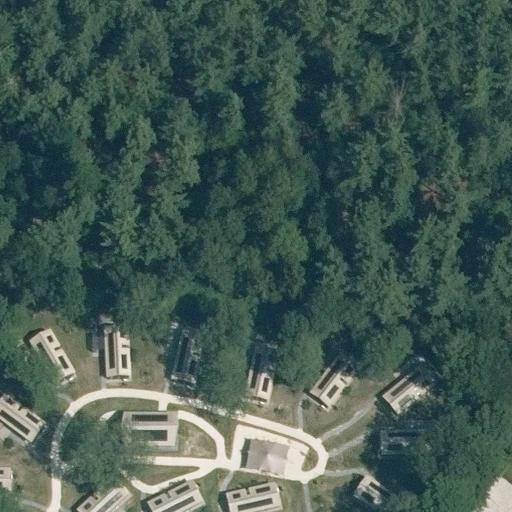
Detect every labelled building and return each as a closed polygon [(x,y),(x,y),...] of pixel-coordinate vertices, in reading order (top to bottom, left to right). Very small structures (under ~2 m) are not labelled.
[(288,294),(270,295),(271,354),(290,352),(288,294)] [(223,297),(205,298),(206,357),(225,355),(223,297)] [(158,298),(139,299),(141,358),(160,356),(158,298)] [(352,311),(320,360),(336,369),(368,320),(352,311)] [(77,314),(61,322),(87,375),(103,365),(77,314)] [(433,335),(379,360),(389,377),(441,352),(433,335)] [(0,376),(0,395),(49,415),(54,397),(0,376)] [(503,404),(501,418),(511,420),(511,393),(506,392),(504,404),(503,404)] [(453,405),(394,403),(395,422),(453,423),(453,405)] [(172,421),(124,421),(124,449),(172,449),(172,421)] [(446,456),(387,454),(388,473),(445,474),(446,456)] [(63,456),(6,460),(7,478),(66,475),(63,456)] [(244,481),(191,506),(194,511),(222,511),(252,497),(244,481)] [(113,482),(81,511),(111,511),(127,497),(113,482)] [(397,511),(364,485),(353,501),(367,511),(397,511)] [(332,511),(279,488),(273,506),(285,511),(332,511)]
